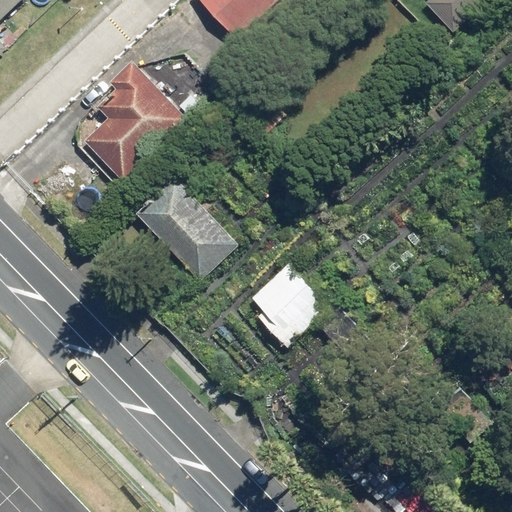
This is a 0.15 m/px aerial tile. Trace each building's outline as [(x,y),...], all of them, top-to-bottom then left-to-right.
[(0,0),(0,60),(8,53),(0,44),(0,30),(26,8),(18,0),(0,0)] [(209,0),(241,34),(276,0),(209,0)] [(439,0),(459,21),(481,0),(439,0)] [(91,138),(125,174),(188,115),(154,79),(91,138)] [(75,153),(61,166),(85,189),(98,175),(75,153)] [(180,180),(143,215),(201,276),(237,241),(180,180)] [(284,344),(334,302),(307,269),(256,311),(284,344)] [(389,354),(368,338),(346,367),(366,383),(389,354)]
